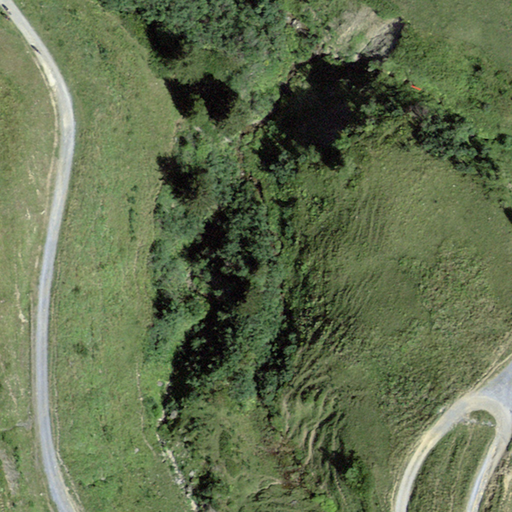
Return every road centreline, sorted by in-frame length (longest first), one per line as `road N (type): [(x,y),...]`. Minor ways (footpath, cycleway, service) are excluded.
road 1 (track): [(72,511),(52,477),(42,330),(65,116),(45,58),(5,0)]
road 2 (track): [(471,511),(480,472),(505,428),(504,411),(491,401),(467,405),(437,428),(406,477),(401,511)]
